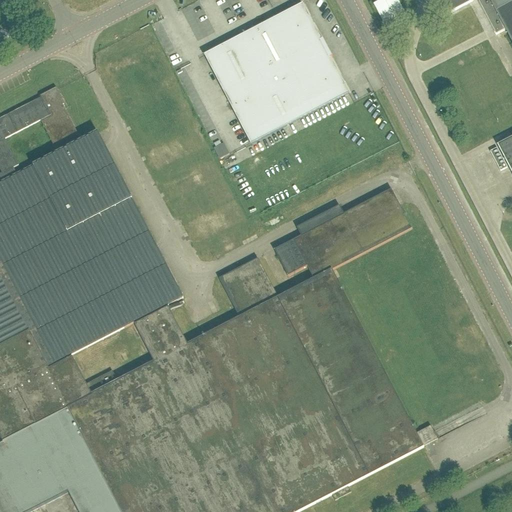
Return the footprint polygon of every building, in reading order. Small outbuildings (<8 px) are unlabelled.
[(396,0),(386,0),(375,6),(389,33),(408,23),(396,0)] [(511,0),(444,0),(451,14),(476,0),(477,0),(497,36),(506,31),(511,42),(511,85),(495,53),(456,73),(478,114),(510,97),(509,95),(511,93),(511,139),(498,147),(511,173),(511,0)] [(321,41),(303,5),(258,29),(240,38),(204,57),(251,146),(340,100),(340,99),(349,95),(331,59),(332,58),(323,40),(321,41)] [(0,511),(301,511),(332,496),(335,502),(351,493),(348,488),(424,448),(423,446),(437,438),(430,425),(416,433),(333,272),(412,230),(392,191),(344,216),(340,207),(297,230),(302,238),(275,252),(289,278),(308,268),(314,281),(279,299),(258,259),(219,279),(240,319),(188,346),(168,309),(167,309),(166,308),(184,299),(98,134),(82,142),(63,106),(65,105),(57,89),(41,97),(43,100),(0,121),(0,511)] [(139,141),(149,166),(206,142),(198,123),(196,124),(182,89),(124,112),(132,131),(163,118),(170,115),(174,125),(165,128),(165,130),(139,141)] [(490,152),(501,172),(507,168),(497,149),(490,152)] [(213,154),(157,179),(165,197),(221,172),(213,154)] [(234,195),(178,220),(188,242),(244,217),(234,195)]
